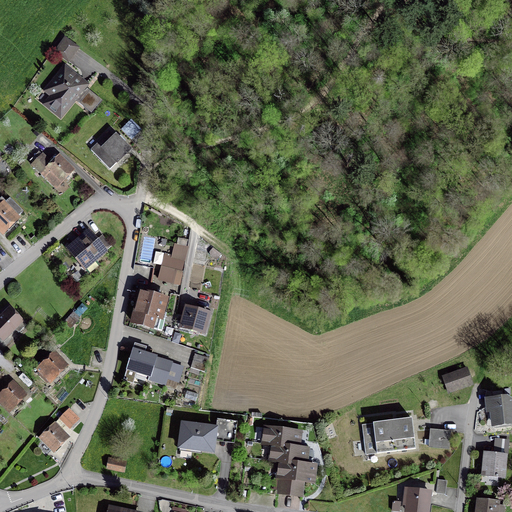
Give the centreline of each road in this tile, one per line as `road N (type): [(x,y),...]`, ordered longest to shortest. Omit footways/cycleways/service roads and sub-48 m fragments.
road 1 (residential): [(68,477),(102,394),(135,215)]
road 2 (residential): [(68,477),(271,511)]
road 3 (residential): [(135,215),(114,202),(92,204),(0,279)]
road 4 (residential): [(135,215),(154,82)]
road 5 (residential): [(459,511),(476,389)]
